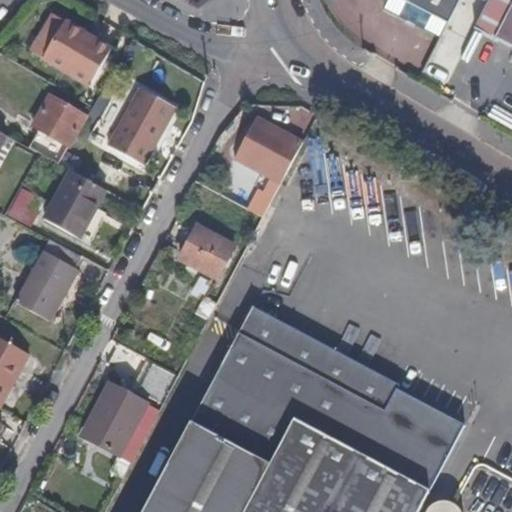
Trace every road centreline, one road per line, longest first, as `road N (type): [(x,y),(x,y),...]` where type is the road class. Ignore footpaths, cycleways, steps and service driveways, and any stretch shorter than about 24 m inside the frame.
road 1 (residential): [(240,57),(5,511)]
road 2 (residential): [(511,180),(345,86),(302,50)]
road 3 (residential): [(124,0),(240,57)]
